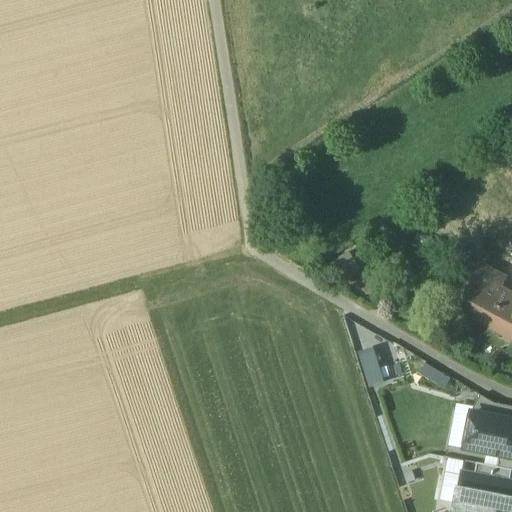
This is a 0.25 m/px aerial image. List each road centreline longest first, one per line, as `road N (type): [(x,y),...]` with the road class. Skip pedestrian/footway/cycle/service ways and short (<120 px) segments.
road 1 (track): [(0,319),(251,250),(213,0)]
road 2 (unclassified): [(511,395),(251,250)]
